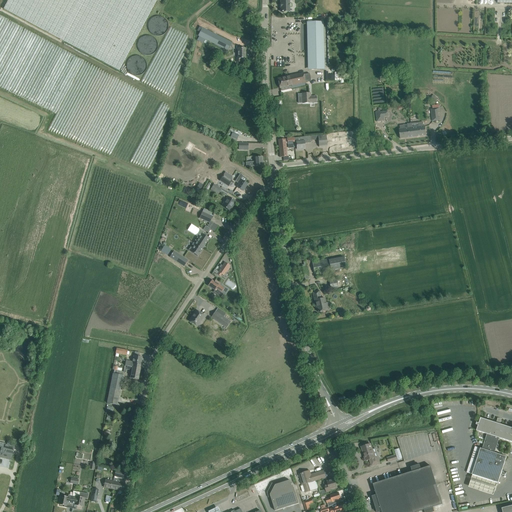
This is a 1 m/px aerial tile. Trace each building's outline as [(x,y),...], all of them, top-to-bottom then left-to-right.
[(8,0),(4,9),(119,71),(157,0),(156,0),(8,0)] [(289,3),(288,0),(280,0),(281,12),(282,12),(283,12),(289,12),(289,8),(291,8),(292,6),(292,4),(291,3),(289,3)] [(165,34),(165,17),(150,17),(149,34),(165,34)] [(310,57),(310,69),(320,69),(320,54),(323,54),(323,23),(307,23),(308,57),(310,57)] [(203,43),(205,39),(228,51),(232,43),(202,28),(198,36),(199,36),(197,40),(203,43)] [(137,49),(151,55),(158,41),(143,34),(137,49)] [(242,46),(237,46),(237,49),(238,49),(238,58),(237,58),(237,62),(241,62),(241,58),(245,58),(245,48),(242,48),(242,46)] [(130,56),(128,73),(143,75),(145,58),(130,56)] [(291,85),(305,82),(311,81),(309,73),(303,74),(303,73),(289,76),(291,85)] [(280,88),(291,85),(289,76),(278,79),(280,88)] [(302,103),(316,102),(316,96),(310,97),(310,93),(302,94),(302,103)] [(432,121),(440,120),(440,116),(438,116),(438,113),(439,113),(439,108),(431,109),(432,121)] [(377,122),(382,121),(382,120),(384,120),(384,121),(385,121),(385,117),(389,116),(388,111),(384,112),(384,111),(376,112),(377,122)] [(399,129),(400,139),(426,136),(425,126),(424,126),(423,122),(419,123),(419,127),(412,128),(412,123),(411,124),(407,124),(408,128),(399,129)] [(319,147),(327,146),(326,135),(318,136),(319,147)] [(295,138),(296,142),(297,149),(305,148),(304,144),(311,143),(310,136),(295,138)] [(295,144),(294,142),(294,137),(287,138),(287,139),(279,140),(280,157),(287,156),(285,144),(287,144),(295,144)] [(246,167),(263,165),(262,157),(254,157),(254,162),(246,163),(246,167)] [(247,184),(245,182),(247,179),(243,176),(242,175),(242,176),(240,174),(235,181),(239,184),(237,187),(243,191),(247,184)] [(220,181),(228,187),(232,181),(223,175),(220,181)] [(219,194),(220,193),(224,195),(226,196),(228,193),(221,189),(214,185),(211,190),(219,195),(219,194)] [(235,201),(228,197),(222,206),(229,211),(232,207),(231,207),(235,201)] [(210,223),(212,217),(213,217),(210,215),(202,212),(199,218),(210,223)] [(198,256),(203,249),(209,239),(205,236),(207,234),(207,235),(208,234),(204,232),(203,233),(199,238),(197,237),(198,237),(197,236),(197,237),(188,250),(198,256)] [(174,251),(170,257),(184,266),(188,261),(174,251)] [(343,256),(328,260),(313,263),(315,273),(316,273),(324,271),(346,267),(343,256)] [(227,272),(230,267),(229,267),(230,266),(225,262),(224,264),(218,272),(219,272),(217,275),(220,276),(221,274),(223,275),(226,272),(227,272)] [(301,263),(297,264),(301,281),(306,280),(309,279),(305,262),(301,263)] [(336,277),(328,278),(331,291),(338,290),(336,277)] [(219,285),(220,284),(215,280),(214,282),(212,280),(208,286),(215,290),(213,292),(221,297),(223,294),(221,292),(224,288),(219,285)] [(327,310),(324,298),(321,299),(319,291),(313,292),(315,305),(317,305),(318,312),(320,312),(321,312),(327,310)] [(189,321),(196,325),(203,315),(196,310),(189,321)] [(230,322),(227,319),(215,311),(211,317),(226,328),(230,322)] [(136,364),(141,365),(142,357),(134,356),(133,362),(126,361),(125,366),(127,366),(135,368),(136,364)] [(138,379),(141,365),(136,364),(135,368),(127,366),(127,369),(124,368),(124,372),(126,372),(127,369),(132,370),(131,378),(138,379)] [(117,405),(123,375),(123,372),(114,370),(114,373),(113,373),(107,403),(117,405)] [(495,443),(497,444),(499,438),(511,441),(511,427),(481,418),(479,423),(477,422),(476,425),(478,425),(476,431),(487,434),(485,441),(494,444),(495,443)] [(499,444),(497,444),(495,443),(494,444),(485,441),(482,449),(495,453),(497,447),(498,447),(499,444)] [(361,447),(366,461),(370,459),(372,466),(380,463),(377,464),(375,458),(378,457),(375,449),(372,450),(372,449),(371,444),(361,447)] [(495,453),(482,449),(480,448),(472,474),(493,481),(492,483),(497,485),(507,457),(495,453)] [(13,454),(8,453),(4,452),(3,453),(0,452),(0,453),(0,457),(11,461),(13,454)] [(412,472),(410,472),(373,484),(376,495),(372,496),(376,511),(380,511),(382,511),(381,511),(418,511),(424,510),(424,511),(434,511),(433,507),(443,504),(431,466),(421,469),(419,464),(411,467),(412,472)] [(309,491),(307,483),(326,477),(324,471),(311,475),(310,471),(299,474),(303,485),(303,484),(306,492),(309,491)] [(114,479),(113,481),(106,480),(104,487),(123,491),(124,484),(124,481),(114,479)] [(327,494),(326,492),(330,491),(330,489),(337,487),(334,479),(324,482),(326,489),(323,490),(320,491),(321,496),(324,495),(327,494)] [(268,498),(269,497),(268,496),(271,496),(275,511),(299,503),(292,482),(289,480),(278,484),(277,482),(272,483),(267,492),(268,498)] [(72,496),(71,503),(75,504),(74,508),(76,509),(77,506),(82,507),(84,498),(87,499),(88,494),(80,492),(79,496),(76,496),(76,497),(72,496)] [(340,499),(338,493),(330,495),(331,497),(326,499),(328,507),(333,505),(332,502),(340,499)] [(71,503),(72,496),(70,496),(70,495),(67,494),(67,497),(61,495),(59,504),(64,505),(64,507),(66,507),(67,502),(71,503)]
